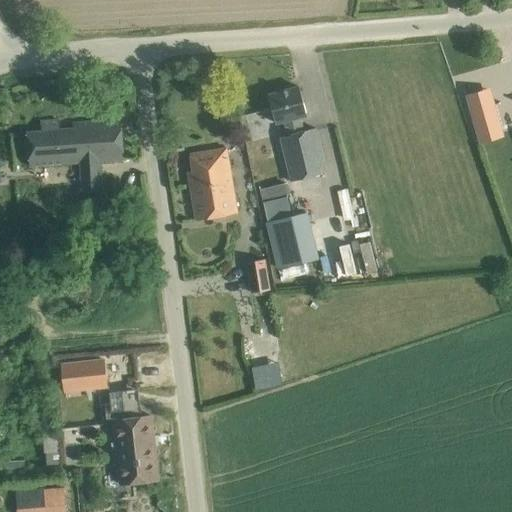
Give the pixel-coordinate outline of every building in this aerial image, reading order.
[(478,72),(458,79),(463,94),(468,109),(473,124),(493,118),(488,103),(483,87),(478,72)] [(299,86),(269,94),(276,123),(286,120),(289,134),(279,136),(291,181),(325,172),(314,127),(303,130),(299,117),(307,114),(299,86)] [(42,131),(27,132),(29,165),(81,161),(84,191),(102,189),(100,161),(124,160),(121,120),(74,123),(74,128),(61,129),(60,120),(41,121),(42,131)] [(227,148),(190,154),(193,171),(188,172),(196,220),(238,213),(227,148)] [(268,218),(292,212),(284,183),(261,189),(268,218)] [(268,221),(280,273),(315,265),(303,213),(268,221)] [(267,259),(247,262),(252,292),(271,289),(267,259)] [(104,359),(60,364),(63,391),(107,387),(104,359)] [(123,407),(140,405),(138,388),(121,391),(123,407)] [(55,433),(54,411),(42,412),(44,452),(46,452),(47,466),(61,465),(58,433),(55,433)] [(152,415),(113,419),(120,483),(159,479),(152,415)] [(0,468),(25,468),(25,458),(0,459),(0,468)] [(66,511),(65,487),(16,490),(17,511),(66,511)]
